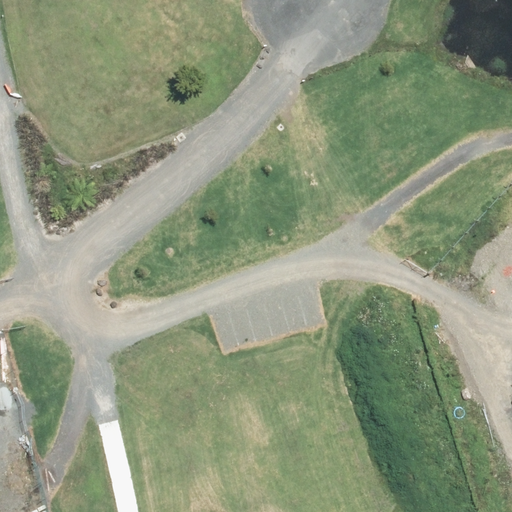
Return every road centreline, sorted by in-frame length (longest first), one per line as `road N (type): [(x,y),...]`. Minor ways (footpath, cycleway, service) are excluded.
road 1 (track): [(107,332),(117,320),(328,259)]
road 2 (track): [(5,511),(51,479),(107,332)]
road 3 (track): [(328,259),(393,266),(511,314)]
